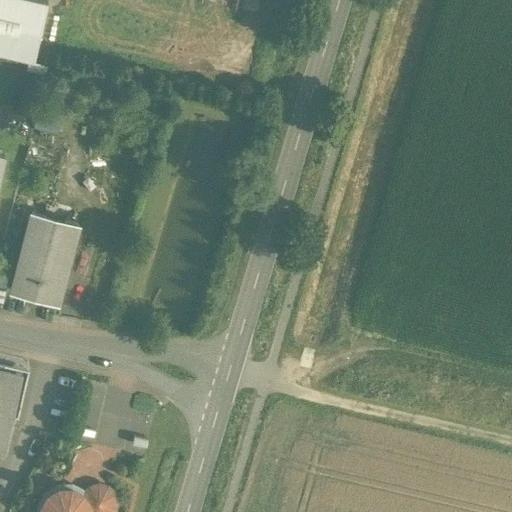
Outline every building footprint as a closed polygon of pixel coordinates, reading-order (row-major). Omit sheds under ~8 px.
[(45,0),(0,0),(0,50),(32,58),(45,0)] [(60,129),(64,111),(39,106),(35,124),(60,129)] [(77,222),(30,209),(10,288),(56,300),(77,222)] [(19,372),(0,367),(0,449),(1,450),(19,372)] [(106,483),(81,491),(87,511),(108,511),(113,508),(115,499),(113,490),(106,483)] [(70,485),(57,485),(46,492),(39,503),(39,511),(87,511),(81,491),(70,485)]
